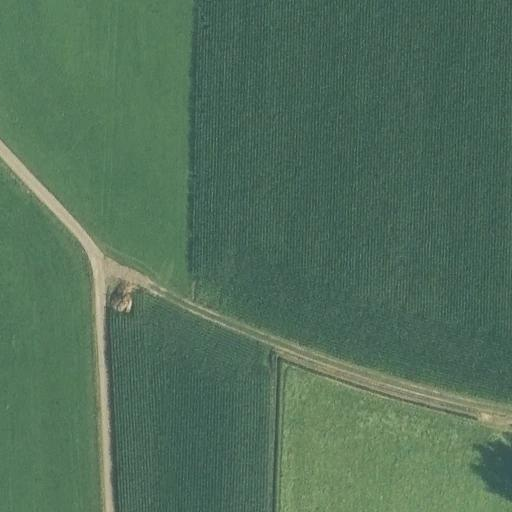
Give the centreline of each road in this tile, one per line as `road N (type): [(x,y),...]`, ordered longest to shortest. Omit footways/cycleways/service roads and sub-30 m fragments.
road 1 (track): [(511,412),(278,343),(99,253)]
road 2 (track): [(99,253),(111,511)]
road 3 (track): [(99,253),(0,156)]
